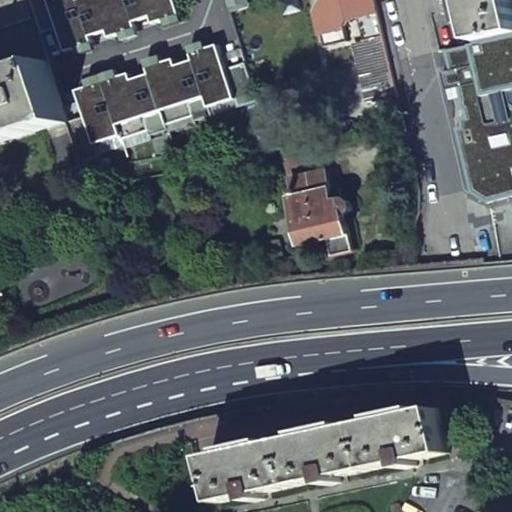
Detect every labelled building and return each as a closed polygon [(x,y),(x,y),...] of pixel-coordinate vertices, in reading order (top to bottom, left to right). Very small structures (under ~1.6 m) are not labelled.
[(0,0),(0,31),(35,20),(29,0),(0,0)] [(29,0),(35,20),(41,36),(60,30),(67,54),(95,45),(87,21),(104,16),(111,40),(139,31),(131,7),(148,2),(155,26),(182,18),(176,0),(29,0)] [(350,20),(359,18),(362,33),(382,28),(379,14),(375,0),(332,0),(326,1),(317,15),(325,48),(350,42),(346,28),(350,20)] [(511,0),(466,0),(477,44),(499,40),(511,36),(511,0)] [(355,45),(369,103),(398,97),(382,28),(362,33),(364,42),(355,45)] [(477,44),(447,51),(452,73),(444,74),(448,91),(460,89),(463,100),(463,112),(463,129),(456,130),(471,195),(488,203),(511,196),(511,99),(510,91),(511,90),(511,36),(499,40),(477,44)] [(211,110),(236,102),(239,109),(259,103),(247,65),(228,71),(220,47),(193,56),(201,80),(184,85),(177,61),(149,70),(157,94),(139,100),(131,76),(78,93),(86,118),(67,124),(80,165),(100,159),(96,146),(121,138),(122,142),(149,133),(150,138),(170,132),(168,127),(194,119),(195,124),(214,118),(211,110)] [(0,145),(67,124),(49,64),(30,70),(28,64),(21,69),(13,69),(15,75),(0,79),(0,145)] [(292,199),(303,248),(330,241),(334,258),(355,253),(347,215),(350,214),(352,212),(353,211),(353,206),(351,204),(347,201),(343,201),(335,203),(328,172),(293,180),(295,192),(294,193),(295,199),(292,199)] [(441,410),(210,460),(219,504),(252,497),(253,504),(271,500),(270,494),(328,481),(330,487),(348,483),(346,477),(405,465),(406,471),(425,467),(423,461),(450,455),(441,410)]
